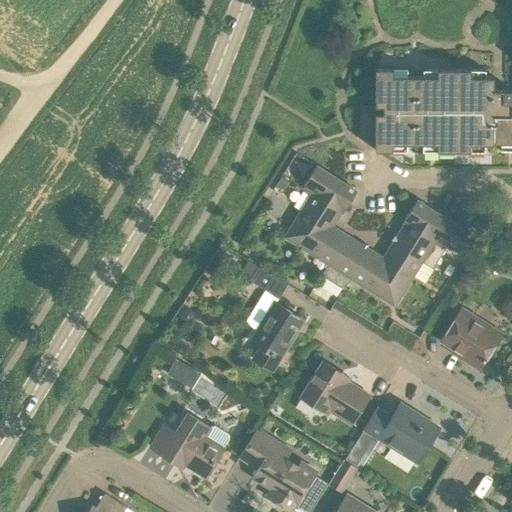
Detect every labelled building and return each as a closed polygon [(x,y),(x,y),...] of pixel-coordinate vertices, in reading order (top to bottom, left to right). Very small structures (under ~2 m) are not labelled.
[(501,144),(501,151),(511,151),(511,104),(511,97),(511,89),(493,90),(494,77),(486,76),(486,69),(423,69),(423,76),(408,76),(408,69),(376,69),(376,106),(360,105),(359,138),(376,138),(375,150),(407,150),(407,143),(423,143),(423,150),(485,151),(485,144),(501,144)] [(357,190),(345,183),(316,165),(302,187),(312,193),(341,211),(343,212),(357,190)] [(289,181),(288,180),(282,177),(277,185),(284,189),(289,181)] [(337,219),(341,211),(312,193),(284,237),(331,226),(329,221),(337,219)] [(444,247),(458,225),(417,200),(403,222),(405,223),(444,247)] [(431,267),(444,247),(405,223),(392,243),(423,262),(431,267)] [(459,235),(463,228),(458,225),(454,231),(459,235)] [(328,265),(347,234),(339,229),(332,231),(331,226),(284,237),(328,265)] [(350,278),(369,248),(347,234),(328,265),(322,274),(344,288),(350,278)] [(396,306),(416,275),(423,262),(392,243),(388,251),(389,258),(384,259),(396,306)] [(396,306),(384,259),(379,260),(377,253),(369,248),(350,278),(396,306)] [(248,259),(240,273),(250,279),(259,266),(248,259)] [(450,264),(444,272),(450,277),(456,268),(450,264)] [(259,266),(250,279),(266,289),(280,298),(289,284),(259,266)] [(304,320),(273,302),(257,329),(250,340),(260,346),(253,358),(272,370),(304,320)] [(502,333),(485,322),(461,308),(458,313),(442,340),(465,355),(463,358),(479,369),(502,333)] [(168,373),(176,378),(182,376),(185,370),(188,364),(177,358),(168,373)] [(351,425),(359,412),(370,395),(338,375),(340,371),(323,361),(300,397),(329,415),(331,412),(351,425)] [(363,428),(401,452),(418,462),(440,427),(401,402),(391,417),(376,407),(363,428)] [(206,476),(230,438),(229,434),(214,424),(213,426),(188,410),(176,430),(164,422),(149,446),(183,467),(185,463),(206,476)] [(291,510),(318,468),(302,459),(300,463),(290,457),(295,449),(258,426),(239,456),(258,468),(253,477),(272,489),(268,496),(291,510)] [(357,466),(364,455),(353,448),(346,459),(357,466)] [(343,492),(358,467),(345,459),(329,484),(343,492)] [(123,511),(127,506),(105,493),(96,507),(92,505),(87,511),(123,511)] [(374,511),(369,508),(348,495),(336,511),(374,511)]
